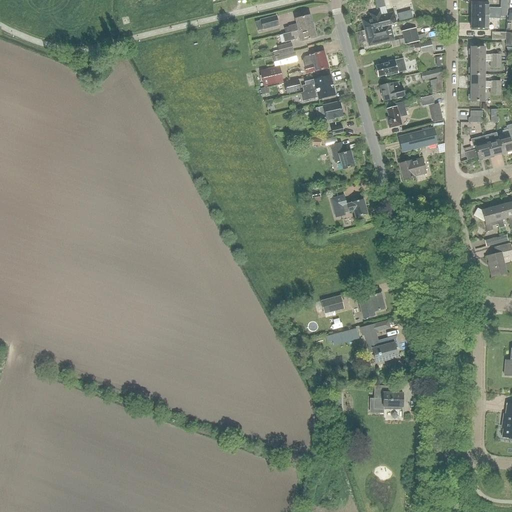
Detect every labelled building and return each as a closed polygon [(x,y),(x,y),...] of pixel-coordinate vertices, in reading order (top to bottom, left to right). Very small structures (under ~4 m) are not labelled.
[(380,8),(385,6),(383,0),(375,0),(378,8),(380,8)] [(488,19),(494,19),(494,13),(500,14),(500,8),(488,8),(488,3),(484,3),(471,3),(471,16),(488,16),(488,19)] [(404,19),(416,17),(415,8),(408,9),(409,12),(403,13),(404,19)] [(381,27),(390,25),(396,23),(393,12),(380,16),(379,12),(371,14),(372,20),(364,22),(366,30),(381,27)] [(286,33),(313,26),(310,15),(296,19),(297,24),(285,28),(286,33)] [(279,26),(276,16),(259,20),(262,30),(279,26)] [(488,29),(488,19),(488,16),(471,16),(471,28),(488,29)] [(381,27),(366,30),(365,31),(367,39),(368,39),(369,46),(394,40),(390,25),(381,27)] [(313,26),(286,33),(283,34),(285,42),(295,39),(295,38),(300,37),(302,42),(316,38),(313,26)] [(417,35),(416,29),(402,32),(405,44),(426,39),(425,34),(417,35)] [(421,51),(433,49),(431,41),(419,43),(421,51)] [(293,50),(291,42),(278,46),(278,49),(273,50),(275,55),(293,50)] [(500,62),(500,54),(490,54),(490,55),(484,55),(484,48),(471,48),(471,62),(484,62),(490,62),(500,62)] [(296,61),(294,51),(278,55),(281,65),(296,61)] [(301,61),(305,74),(315,71),(316,72),(328,68),(324,51),(311,55),(304,57),(301,61)] [(398,72),(405,71),(403,59),(395,61),(395,60),(386,62),(387,63),(375,66),(376,69),(375,70),(376,74),(377,74),(378,77),(385,75),(385,76),(398,73),(398,72)] [(484,75),(484,62),(471,62),(471,75),(484,75)] [(284,82),(280,66),(259,71),(263,87),(284,82)] [(441,68),(420,73),(422,81),(442,76),(441,68)] [(484,82),(484,75),(471,75),(470,89),(484,89),(489,89),(500,89),(500,81),(489,81),(489,83),(484,82)] [(313,90),(333,86),(332,84),(333,82),(333,79),(331,79),(330,76),(311,81),(312,84),(302,86),(304,93),(313,90)] [(301,90),(299,80),(284,83),(286,94),(301,90)] [(400,87),(398,82),(380,86),(382,94),(381,94),(383,99),(384,99),(384,101),(405,96),(402,86),(400,87)] [(313,90),(304,93),(300,93),(303,101),(318,97),(319,99),(335,95),(333,86),(313,90)] [(484,102),(484,89),(470,89),(470,102),(484,102)] [(422,107),(434,104),(432,95),(420,98),(422,107)] [(407,116),(403,102),(395,104),(395,107),(387,109),(389,117),(388,117),(390,121),(388,123),(389,128),(401,125),(399,118),(407,116)] [(340,103),(324,106),(315,108),(319,123),(335,120),(334,118),(343,116),(341,108),(342,108),(341,104),(340,104),(340,103)] [(436,122),(446,120),(443,103),(433,105),(436,122)] [(497,123),(498,117),(495,117),(496,110),(490,110),(490,123),(497,123)] [(481,123),(481,111),(470,111),(470,117),(476,117),(476,123),(481,123)] [(511,145),(511,143),(511,124),(506,126),(507,130),(502,131),(503,135),(497,136),(498,140),(502,154),(511,151),(511,145)] [(344,133),(342,125),(331,128),(332,135),(344,133)] [(433,128),(398,137),(402,152),(437,144),(433,128)] [(502,154),(498,140),(497,136),(496,133),(491,134),(485,136),(487,143),(490,157),(502,154)] [(490,157),(487,143),(485,136),(470,140),(472,146),(474,146),(478,160),(490,157)] [(350,151),(344,153),(341,142),(331,145),(335,163),(341,162),(343,170),(354,166),(350,151)] [(414,176),(424,174),(420,160),(411,162),(410,161),(402,163),(403,165),(400,166),(402,174),(401,175),(402,178),(403,179),(403,180),(415,177),(414,176)] [(442,202),(436,181),(428,183),(433,204),(442,202)] [(343,196),(333,199),(338,217),(344,215),(344,214),(353,211),(355,218),(367,214),(363,200),(351,203),(351,204),(345,205),(343,196)] [(497,221),(497,225),(498,229),(504,227),(502,220),(508,218),(505,204),(493,207),(497,221)] [(493,230),(492,226),(497,225),(497,221),(493,207),(481,211),(477,208),(473,216),(484,222),(487,232),(493,230)] [(486,247),(503,242),(501,237),(496,238),(495,238),(484,241),(486,247)] [(501,253),(511,251),(510,244),(494,248),(495,255),(487,257),(490,268),(489,269),(491,277),(506,273),(501,253)] [(385,309),(380,294),(369,297),(369,295),(359,297),(360,301),(358,302),(363,319),(375,316),(373,312),(385,309)] [(344,309),(341,295),(321,301),(324,314),(344,309)] [(373,325),(360,328),(362,336),(365,335),(369,353),(373,352),(376,364),(377,364),(378,366),(384,364),(383,362),(397,358),(395,349),(398,349),(396,338),(378,342),(375,332),(373,325)] [(349,331),(325,337),(327,343),(333,341),(334,345),(351,341),(349,331)] [(392,393),(392,387),(374,386),(373,399),(370,399),(369,413),(383,414),(384,410),(401,411),(401,408),(402,408),(402,393),(392,393)] [(340,394),(331,394),(331,404),(340,404),(340,394)] [(511,404),(507,404),(505,415),(503,415),(501,429),(503,429),(502,437),(511,438),(511,404)]
